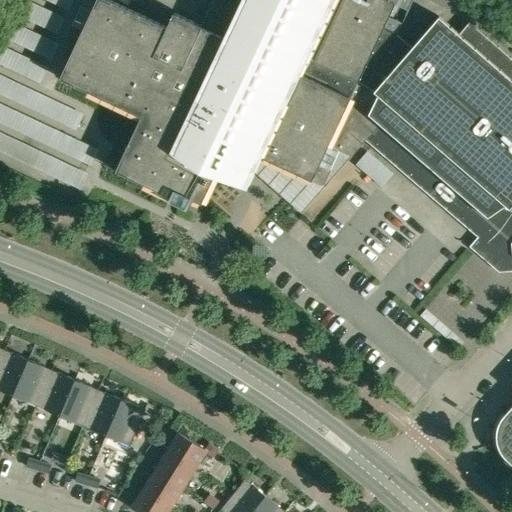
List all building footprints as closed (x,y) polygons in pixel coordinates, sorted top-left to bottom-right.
[(329,145),(340,121),(384,27),(395,3),(388,0),(246,0),(228,39),(202,27),(202,26),(174,13),(167,27),(109,0),(83,0),(71,25),(83,31),(60,78),(141,116),(116,171),(170,196),(168,200),(187,208),(191,199),(201,204),(230,142),(318,184),(319,184),(320,184),(322,184),(323,184),(324,183),(325,182),(340,150),(329,145)] [(511,256),(511,59),(469,22),(459,34),(439,16),(412,47),(395,33),(384,27),(340,121),(329,145),(340,150),(352,157),(365,140),(477,237),(469,247),(493,267),(501,257),(511,256)] [(3,350),(0,357),(0,391),(4,393),(5,391),(12,394),(27,360),(3,350)] [(27,360),(12,394),(21,398),(20,400),(35,406),(51,370),(27,360)] [(51,370),(35,406),(51,413),(52,411),(60,415),(74,380),(51,370)] [(74,380),(60,415),(68,418),(67,420),(83,426),(98,390),(74,380)] [(106,434),(121,400),(98,390),(83,426),(98,433),(98,431),(106,434)] [(121,400),(106,434),(114,438),(114,439),(130,446),(145,410),(121,400)] [(511,406),(504,415),(502,413),(500,416),(498,420),(496,423),(495,427),(494,431),(493,435),(493,439),(494,442),(495,445),(496,449),(498,452),(500,455),(502,458),(504,461),(506,460),(508,461),(511,464),(511,406)] [(166,451),(195,469),(206,452),(214,457),(218,450),(208,444),(205,449),(178,433),(166,451)] [(195,469),(166,451),(155,470),(183,488),(195,469)] [(25,467),(37,470),(39,462),(28,458),(25,467)] [(51,465),(39,462),(37,470),(48,474),(51,465)] [(183,488),(155,470),(143,488),(171,506),(183,488)] [(74,481),(86,485),(88,477),(77,473),(74,481)] [(100,480),(88,477),(86,485),(97,488),(100,480)] [(250,511),(265,495),(245,479),(220,510),(222,511),(250,511)] [(167,511),(171,506),(143,488),(131,507),(139,511),(167,511)] [(209,494),(204,500),(214,508),(218,502),(209,494)] [(265,495),(250,511),(283,511),(285,511),(265,495)]
